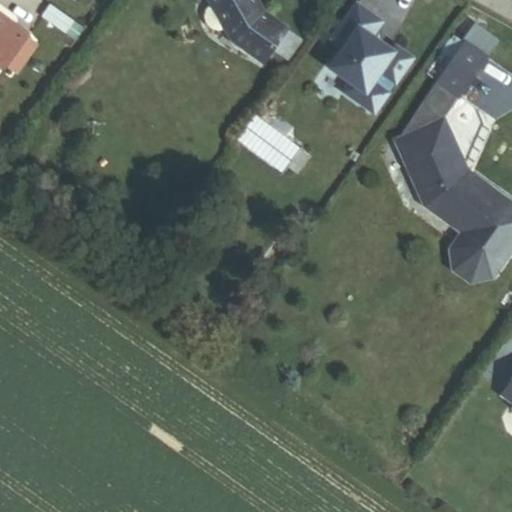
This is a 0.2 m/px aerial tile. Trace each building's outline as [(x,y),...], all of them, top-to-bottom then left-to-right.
[(264,10),(258,0),(209,0),(232,40),(263,63),(274,47),(287,29),(288,28),(264,10)] [(393,44),(378,33),(388,19),(360,0),(353,0),(326,38),(339,48),(326,66),(348,82),(342,90),(375,114),(391,92),(390,90),(395,83),(397,85),(418,56),(396,40),(393,44)] [(29,35),(0,13),(0,65),(4,69),(6,65),(16,73),(36,45),(27,38),(29,35)] [(478,24),(465,42),(488,57),(501,39),(478,24)] [(301,39),(287,29),(274,47),(288,57),(301,39)] [(437,82),(465,42),(453,33),(425,73),(437,82)] [(488,57),(465,42),(437,82),(460,97),(461,95),(488,57)] [(484,112),(461,95),(460,97),(437,82),(399,138),(444,118),(462,156),(457,158),(459,163),(471,173),(492,129),(484,112)] [(297,173),(309,157),(300,151),(301,149),(254,113),(250,112),(246,111),(242,112),(238,114),(234,117),(232,120),(231,124),(230,129),(231,133),(233,137),(238,141),(282,174),(288,167),(297,173)] [(511,246),(511,202),(471,173),(459,163),(457,158),(462,156),(444,118),(399,138),(395,140),(424,205),(463,233),(451,249),(453,270),(470,282),(490,277),(511,246)] [(511,406),(511,379),(501,395),(511,402),(511,405),(511,406)]
